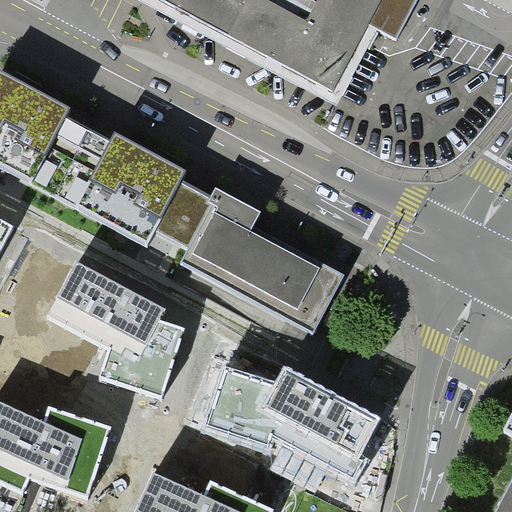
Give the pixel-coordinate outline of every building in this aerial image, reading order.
[(136,0),(210,39),(337,105),(376,31),(398,42),(420,0),(136,0)] [(77,111),(0,69),(0,175),(13,183),(148,254),(191,173),(153,153),(113,131),(109,138),(73,119),(77,111)] [(310,333),(340,276),(248,229),(257,210),(212,187),(173,262),(310,333)] [(0,249),(13,225),(0,217),(0,249)] [(166,309),(76,262),(47,316),(110,349),(101,375),(163,396),(184,327),(160,320),(166,309)] [(379,418),(287,368),(278,385),(225,368),(207,427),(268,446),(271,436),(355,482),(367,459),(359,455),(379,418)] [(0,401),(0,481),(23,491),(29,477),(89,495),(111,427),(50,408),(45,423),(0,401)] [(511,511),(511,410),(499,434),(511,441),(511,481),(495,511),(511,511)] [(154,473),(136,511),(272,511),(273,510),(212,483),(206,496),(154,473)]
